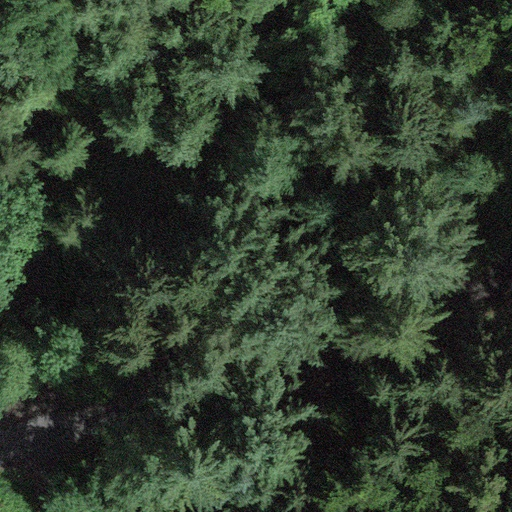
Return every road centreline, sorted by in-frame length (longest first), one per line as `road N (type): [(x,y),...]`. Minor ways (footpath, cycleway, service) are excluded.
road 1 (unclassified): [(0,443),(290,357),(511,258)]
road 2 (track): [(33,0),(30,435),(52,511)]
